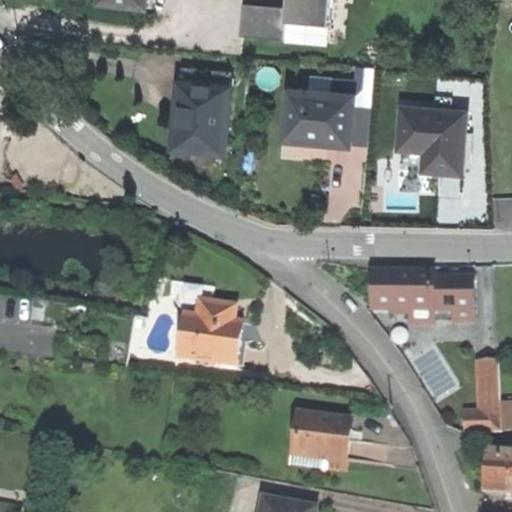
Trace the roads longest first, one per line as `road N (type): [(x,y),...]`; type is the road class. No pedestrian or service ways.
road 1 (tertiary): [(0,43),(53,109),(132,175),(207,219),(278,242)]
road 2 (residential): [(278,242),(396,376),(453,511)]
road 3 (tertiary): [(278,242),(511,247)]
